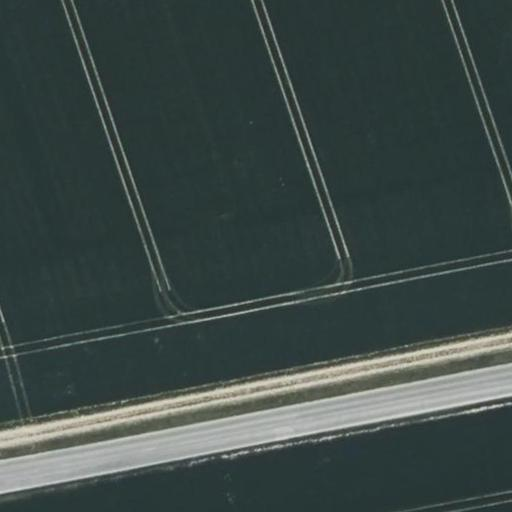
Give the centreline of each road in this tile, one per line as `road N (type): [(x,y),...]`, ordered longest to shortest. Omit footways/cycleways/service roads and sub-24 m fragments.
road 1 (tertiary): [(511,379),(0,476)]
road 2 (track): [(511,338),(0,435)]
